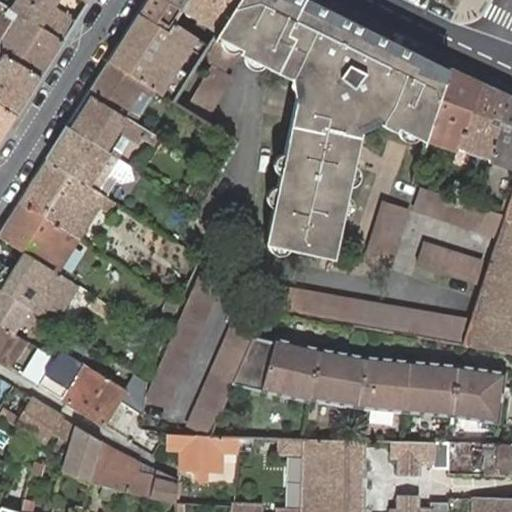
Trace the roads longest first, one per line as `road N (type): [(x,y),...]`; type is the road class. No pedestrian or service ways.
road 1 (residential): [(0,186),(118,0)]
road 2 (residential): [(0,369),(171,470)]
road 3 (secondary): [(374,0),(486,54)]
